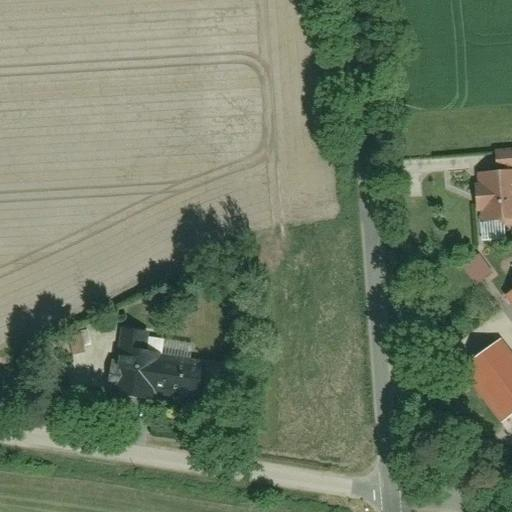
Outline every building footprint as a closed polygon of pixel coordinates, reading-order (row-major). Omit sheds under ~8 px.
[(511,146),(494,146),(494,171),(511,170),(511,146)] [(511,173),(467,175),(470,227),(511,225),(511,173)] [(444,284),(462,302),(492,272),(474,254),(444,284)] [(511,291),(501,299),(511,315),(511,291)] [(511,368),(491,341),(458,366),(501,422),(511,413),(511,368)] [(125,343),(123,395),(190,399),(193,346),(125,343)] [(195,397),(234,399),(235,362),(197,361),(195,397)]
